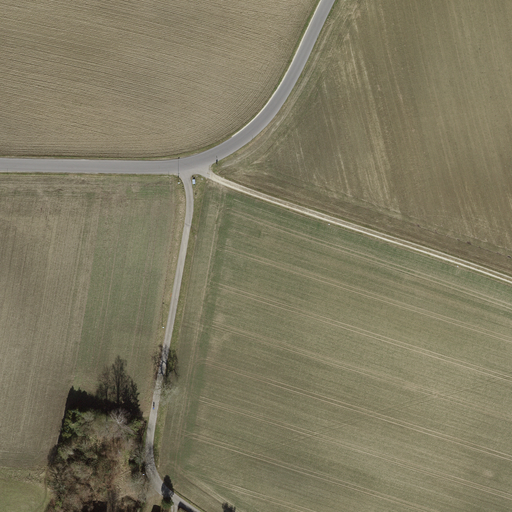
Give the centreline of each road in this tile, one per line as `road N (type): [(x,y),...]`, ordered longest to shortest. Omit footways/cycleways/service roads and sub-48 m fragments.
road 1 (residential): [(185,165),(188,222),(151,469),(193,511)]
road 2 (track): [(185,165),(511,282)]
road 3 (unclassified): [(185,165),(250,131),(280,97),(329,0)]
road 4 (unclassified): [(0,164),(185,165)]
